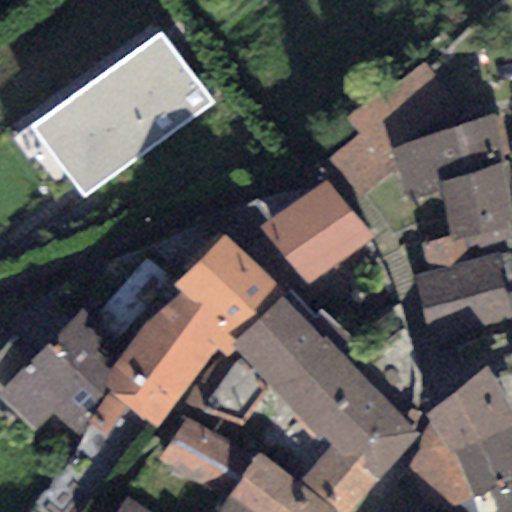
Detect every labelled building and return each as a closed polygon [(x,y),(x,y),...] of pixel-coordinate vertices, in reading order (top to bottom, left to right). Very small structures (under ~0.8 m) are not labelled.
[(218,107),(162,32),(35,126),(90,201),(218,107)] [(453,103),(422,63),(345,118),(358,133),(325,158),(359,199),(398,170),(388,149),(453,103)] [(495,114),(388,149),(398,170),(405,203),(439,192),(437,182),(501,163),(495,114)] [(501,163),(437,182),(439,192),(449,236),(451,241),(462,238),(466,253),(511,239),(507,162),(501,163)] [(324,181),(260,228),(303,285),(367,238),(324,181)] [(287,291),(223,232),(172,287),(178,293),(236,346),(287,291)] [(449,236),(419,244),(427,272),(411,277),(431,349),(511,326),(511,293),(507,295),(495,254),(468,262),(466,253),(462,238),(451,241),(449,236)] [(355,511),(416,435),(287,291),(236,346),(228,354),(218,350),(180,399),(242,423),(267,389),(317,442),(322,436),(332,444),(297,485),(330,511),(355,511)] [(236,346),(178,293),(150,316),(121,354),(98,384),(110,396),(85,421),(103,437),(126,410),(157,430),(180,399),(218,350),(228,354),(236,346)] [(121,354),(79,310),(43,347),(21,327),(0,348),(0,401),(32,434),(51,414),(72,434),(85,421),(110,396),(98,384),(121,354)] [(511,413),(485,364),(424,416),(428,427),(419,452),(406,488),(446,511),(511,484),(511,413)] [(252,460),(183,421),(156,460),(226,500),(252,460)] [(330,511),(297,485),(257,453),(252,460),(226,500),(217,511),(330,511)] [(511,511),(511,484),(446,511),(511,511)] [(117,511),(143,511),(125,500),(117,511)]
